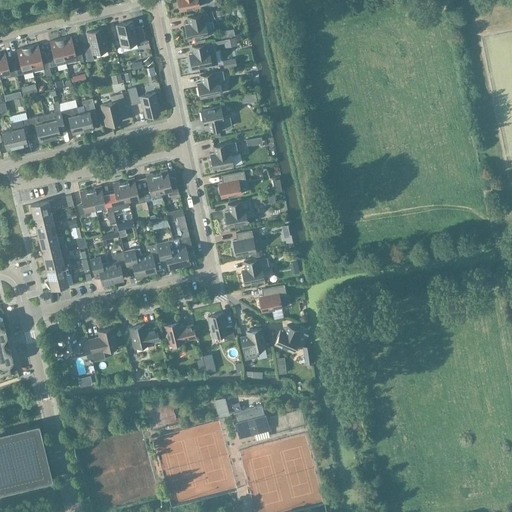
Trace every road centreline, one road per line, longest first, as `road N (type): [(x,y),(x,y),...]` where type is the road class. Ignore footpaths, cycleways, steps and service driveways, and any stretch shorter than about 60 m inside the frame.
road 1 (residential): [(28,314),(210,270),(180,121)]
road 2 (residential): [(180,121),(154,3),(0,37)]
road 3 (residential): [(77,511),(28,314)]
road 4 (residential): [(0,163),(180,121)]
